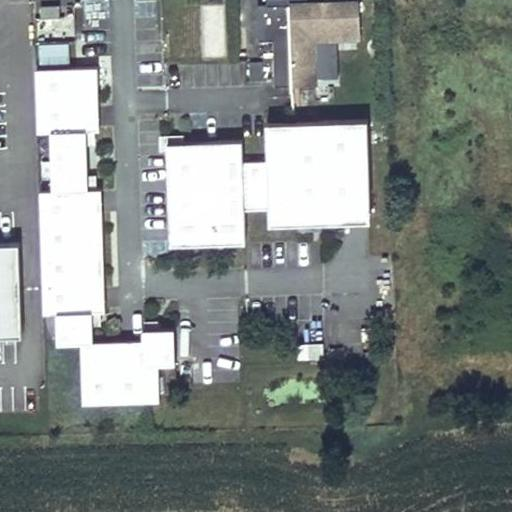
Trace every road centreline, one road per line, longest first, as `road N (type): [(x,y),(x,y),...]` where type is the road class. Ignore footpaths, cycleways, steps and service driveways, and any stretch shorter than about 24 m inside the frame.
road 1 (unknown): [(127,0),(133,225),(145,270),(366,281)]
road 2 (unknown): [(15,0),(39,297),(32,370),(0,379)]
